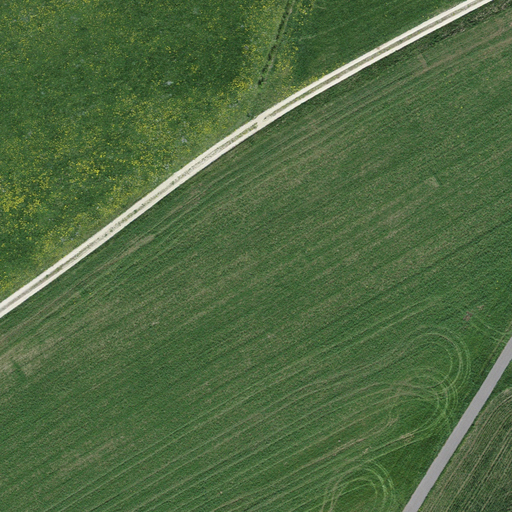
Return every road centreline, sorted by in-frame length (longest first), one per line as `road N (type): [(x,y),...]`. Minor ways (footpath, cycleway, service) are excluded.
road 1 (track): [(0,309),(265,122),(482,0)]
road 2 (track): [(511,346),(409,511)]
